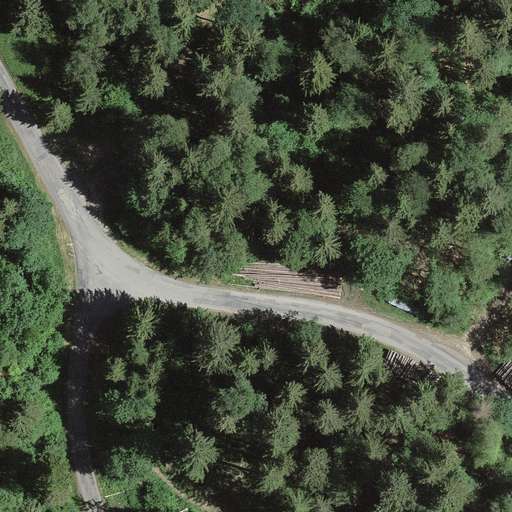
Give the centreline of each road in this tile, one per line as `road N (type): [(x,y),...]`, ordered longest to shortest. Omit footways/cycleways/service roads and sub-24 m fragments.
road 1 (unclassified): [(511,413),(410,346),(101,274)]
road 2 (track): [(80,237),(220,0)]
road 3 (unclassified): [(114,511),(84,398),(86,316),(101,274)]
road 4 (unclassified): [(101,274),(0,91)]
